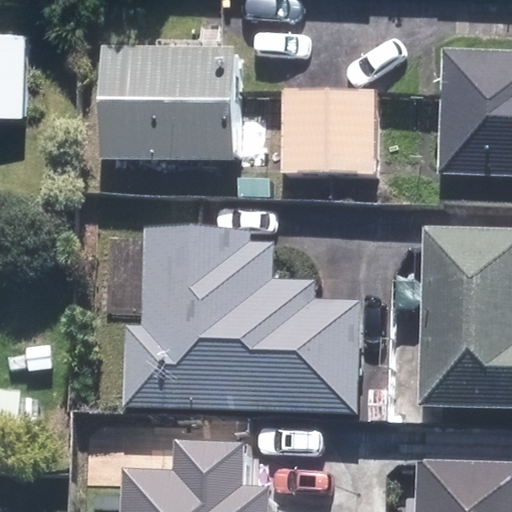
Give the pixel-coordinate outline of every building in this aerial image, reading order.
[(28,34),(0,33),(0,111),(27,112),(28,34)] [(240,56),(112,55),(111,156),(239,157),(240,56)] [(511,57),(453,55),(448,175),(511,177),(511,57)] [(376,98),(295,97),(294,172),(375,173),(376,98)] [(137,330),(134,405),(363,413),(367,306),(317,305),(318,281),(279,280),(280,246),(257,245),(257,238),(156,234),(153,330),(137,330)] [(511,237),(445,237),(444,405),(511,405),(511,237)] [(21,396),(0,394),(0,452),(18,453),(21,396)] [(353,511),(353,510),(274,506),(275,483),(250,481),(251,443),(183,440),(182,468),(135,466),(133,511),(353,511)] [(511,511),(511,467),(431,465),(429,511),(511,511)]
